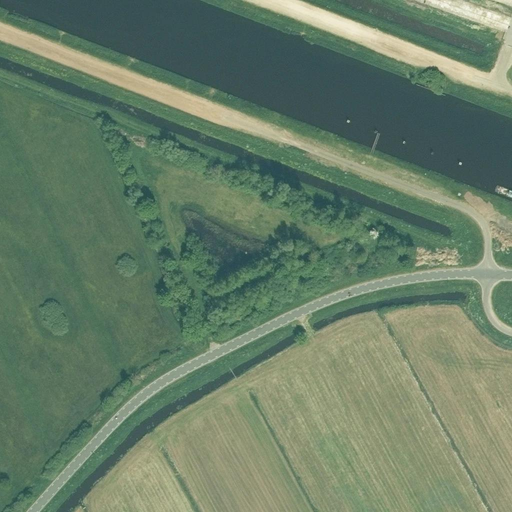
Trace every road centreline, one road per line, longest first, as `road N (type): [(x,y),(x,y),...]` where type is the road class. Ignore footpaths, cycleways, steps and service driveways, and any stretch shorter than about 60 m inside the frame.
road 1 (unclassified): [(487,274),(356,290),(175,374),(113,422),(32,511)]
road 2 (unclassified): [(487,274),(487,234),(472,212),(221,116)]
road 3 (track): [(495,84),(271,0)]
road 4 (track): [(221,116),(0,32)]
